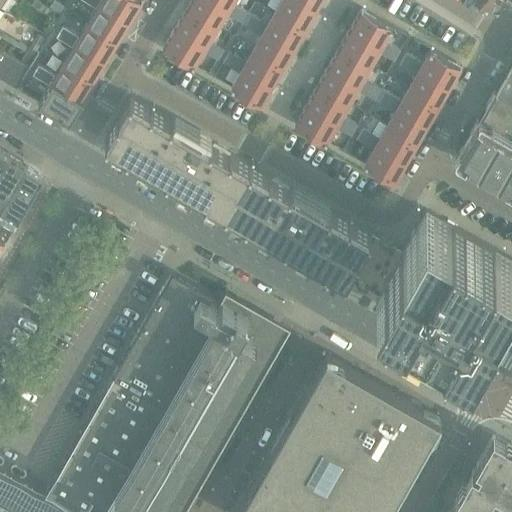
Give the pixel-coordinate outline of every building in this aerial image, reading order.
[(0,0),(0,4),(9,10),(15,0),(0,0)] [(100,0),(100,2),(130,20),(142,1),(140,0),(100,0)] [(216,0),(190,0),(186,7),(217,26),(228,7),(216,0)] [(301,0),(280,0),(275,9),(306,27),(317,9),(301,0)] [(301,0),(317,9),(321,0),(301,0)] [(97,7),(88,21),(118,40),(130,20),(100,2),(97,7)] [(232,2),(225,13),(234,18),(240,7),(232,2)] [(186,7),(175,26),(206,44),(217,26),(186,7)] [(240,7),(234,18),(242,23),(248,12),(240,7)] [(361,8),(350,27),(381,45),(392,26),(361,8)] [(275,9),(264,28),(295,46),(306,27),(275,9)] [(248,12),(242,23),(251,29),(257,18),(248,12)] [(257,18),(251,29),(260,34),(267,23),(257,18)] [(88,21),(76,40),(106,59),(118,40),(88,21)] [(62,26),(57,36),(65,41),(71,31),(62,26)] [(175,26),(163,45),(194,64),(206,44),(175,26)] [(350,27),(339,46),(370,64),(381,45),(350,27)] [(264,28),(254,47),(285,65),(295,46),(264,28)] [(71,31),(65,41),(73,46),(79,36),(71,31)] [(0,74),(17,85),(35,57),(0,34),(0,74)] [(209,39),(203,50),(210,54),(217,44),(209,39)] [(76,40),(64,60),(95,79),(106,59),(76,40)] [(384,40),(378,51),(386,56),(392,45),(384,40)] [(217,44),(210,54),(218,59),(224,48),(217,44)] [(392,45),(386,56),(394,60),(400,49),(392,45)] [(339,46),(328,65),(359,83),(370,64),(339,46)] [(254,47),(243,66),(274,84),(285,65),(254,47)] [(431,48),(419,67),(450,85),(462,65),(431,48)] [(230,51),(223,62),(231,67),(238,56),(230,51)] [(406,53),(400,64),(408,68),(414,57),(406,53)] [(238,56),(231,67),(239,71),(246,60),(238,56)] [(414,57),(408,68),(416,73),(422,62),(414,57)] [(511,59),(495,90),(511,99),(511,59)] [(53,77),(52,78),(52,79),(83,98),(84,97),(95,79),(64,60),(53,78),(53,77)] [(39,64),(33,73),(41,78),(47,69),(39,64)] [(328,65),(317,84),(349,102),(359,83),(328,65)] [(243,66),(231,86),(263,103),(274,84),(243,66)] [(419,67),(409,86),(440,104),(450,85),(419,67)] [(47,69),(41,78),(49,83),(55,74),(47,69)] [(363,77),(357,88),(366,94),(372,83),(363,77)] [(39,99),(39,100),(40,101),(40,100),(63,114),(63,115),(64,115),(69,118),(69,119),(70,119),(71,118),(70,118),(83,98),(52,79),(40,99),(39,99)] [(372,83),(366,94),(375,99),(382,88),(372,83)] [(317,84),(307,102),(338,120),(349,102),(317,84)] [(409,86),(398,105),(429,123),(440,104),(409,86)] [(382,88),(375,99),(385,105),(391,94),(382,88)] [(511,99),(495,90),(457,156),(511,188),(511,99)] [(391,94),(385,105),(394,110),(401,99),(391,94)] [(107,137),(105,139),(108,140),(126,150),(126,151),(128,152),(166,173),(165,173),(168,175),(168,174),(205,196),(207,197),(225,207),(226,208),(251,164),(250,164),(232,154),(230,152),(230,153),(212,143),(213,142),(210,141),(173,120),(173,119),(171,118),(171,119),(153,109),(153,108),(151,107),(132,97),(133,96),(130,95),(129,97),(130,97),(119,116),(118,116),(117,118),(118,118),(107,137)] [(307,102),(295,122),(326,140),(338,120),(307,102)] [(398,105),(387,124),(418,141),(429,123),(398,105)] [(341,115),(335,126),(343,131),(349,120),(341,115)] [(349,120),(343,131),(351,135),(357,124),(349,120)] [(387,124),(376,142),(407,160),(418,141),(387,124)] [(363,128),(357,139),(365,143),(371,132),(363,128)] [(371,132),(365,143),(373,148),(379,137),(371,132)] [(376,142),(365,162),(396,180),(407,160),(376,142)] [(0,170),(9,155),(0,148),(0,170)] [(27,166),(9,155),(0,170),(0,211),(7,199),(27,166)] [(251,164),(226,208),(227,209),(227,208),(245,218),(244,219),(247,220),(284,241),(284,242),(286,243),(286,242),(324,264),(323,264),(326,266),(326,265),(344,276),(346,277),(348,275),(347,275),(358,256),(359,254),(370,235),(370,236),(372,234),(369,232),(369,233),(351,222),(349,220),(349,221),(331,211),(331,210),(329,209),(291,188),(292,188),(289,186),(289,187),(272,177),(272,176),(270,175),(269,175),(252,165),(251,164)] [(39,173),(27,166),(7,199),(24,209),(40,181),(39,173)] [(24,209),(7,199),(0,211),(0,234),(7,238),(24,209)] [(403,251),(376,297),(398,309),(442,334),(463,347),(472,352),(498,307),(511,282),(511,258),(498,250),(446,220),(426,209),(403,251)] [(169,275),(47,487),(90,511),(171,511),(277,330),(238,307),(242,300),(225,290),(218,303),(169,275)] [(386,511),(441,416),(327,350),(234,511),(386,511)] [(511,511),(511,446),(492,435),(449,511),(511,511)] [(0,511),(28,511),(25,510),(0,496),(0,511)]
